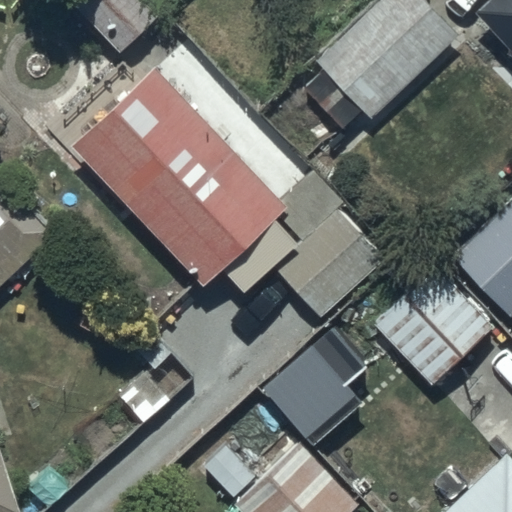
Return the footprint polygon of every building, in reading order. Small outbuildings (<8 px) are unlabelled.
[(152,0),(73,0),(121,51),(163,12),(152,0)] [(461,38),(424,0),(380,0),(317,60),(376,120),(461,38)] [(511,0),(494,0),(479,15),(511,50),(511,0)] [(161,68),(74,144),(205,285),(282,214),(305,239),(277,264),(325,316),(384,261),(337,210),(343,204),(313,171),(283,199),(161,68)] [(16,208),(0,190),(0,285),(53,239),(22,203),(16,208)] [(511,200),(455,256),(511,313),(511,200)] [(494,321),(436,265),(376,323),(431,381),(494,321)] [(23,511),(0,440),(0,511),(23,511)] [(238,453),(216,475),(235,494),(229,500),(241,511),(345,511),(356,501),(298,443),(264,478),(238,453)] [(511,511),(511,455),(508,451),(446,511),(511,511)]
